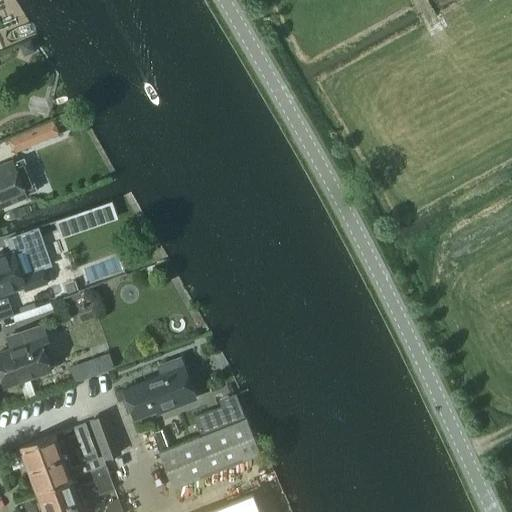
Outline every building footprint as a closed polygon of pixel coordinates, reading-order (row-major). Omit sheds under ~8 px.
[(33,130),(11,139),(16,152),(38,143),(33,130)] [(0,205),(36,191),(23,159),(0,167),(0,205)] [(0,320),(13,316),(7,298),(6,294),(23,288),(24,292),(48,284),(42,269),(33,272),(28,256),(25,248),(12,252),(11,252),(0,256),(0,320)] [(18,347),(0,353),(0,380),(2,380),(4,385),(18,380),(25,398),(35,395),(28,376),(49,369),(45,358),(52,355),(47,341),(48,341),(43,326),(15,336),(18,347)] [(114,367),(108,352),(91,359),(96,374),(114,367)] [(157,413),(196,398),(179,358),(158,366),(161,375),(139,384),(139,385),(122,391),(132,420),(156,411),(157,413)] [(220,406),(193,416),(201,436),(228,424),(220,406)] [(104,461),(104,460),(122,454),(107,413),(89,420),(102,456),(104,461)] [(201,436),(158,453),(173,488),(258,453),(244,418),(228,424),(201,436)] [(26,465),(35,491),(106,466),(104,460),(104,461),(102,456),(97,458),(85,423),(72,428),(85,463),(72,468),(62,442),(58,444),(54,434),(19,447),(20,449),(15,451),(21,467),(26,465)] [(168,448),(161,431),(154,434),(161,451),(168,448)] [(35,491),(42,511),(84,511),(88,511),(78,486),(92,481),(98,496),(114,490),(106,466),(35,491)] [(259,511),(252,493),(204,511),(259,511)] [(109,511),(122,511),(118,498),(106,503),(109,511)]
